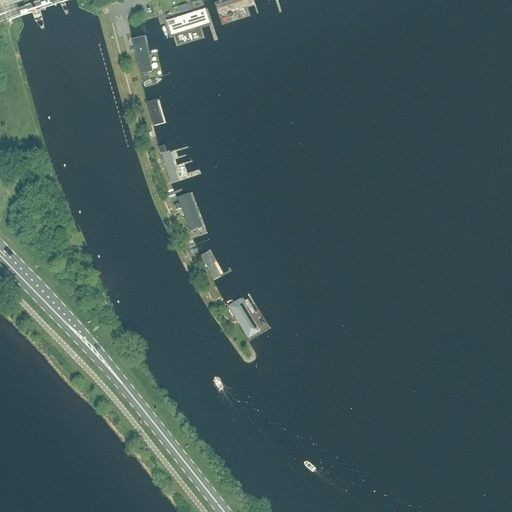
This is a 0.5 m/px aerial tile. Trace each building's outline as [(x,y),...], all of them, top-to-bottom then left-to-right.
[(253,0),(222,0),(214,3),(218,16),(255,5),(253,0)] [(197,12),(167,21),(172,36),(210,25),(205,10),(197,12)] [(132,40),(140,75),(153,72),(145,37),(132,40)] [(148,102),(154,127),(166,124),(159,99),(148,102)] [(162,155),(171,184),(184,180),(175,150),(162,155)] [(189,194),(177,199),(190,233),(202,229),(189,194)] [(200,256),(213,281),(221,277),(207,252),(200,256)] [(240,300),(228,308),(248,341),(259,334),(240,300)]
